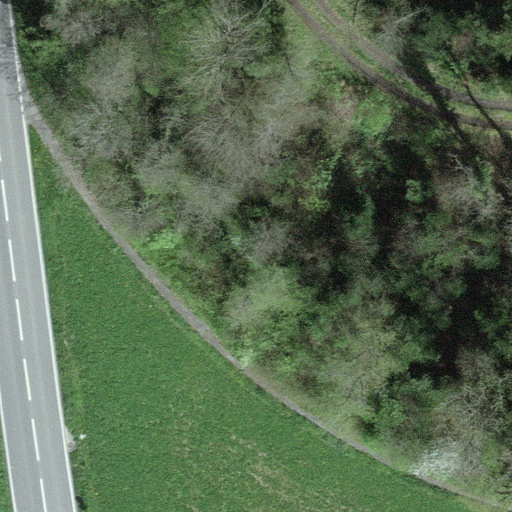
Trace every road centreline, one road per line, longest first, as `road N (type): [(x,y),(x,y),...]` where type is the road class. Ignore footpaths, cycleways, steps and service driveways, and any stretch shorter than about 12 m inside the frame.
road 1 (secondary): [(43,511),(0,174)]
road 2 (track): [(299,0),(391,78),(448,105),(511,114)]
